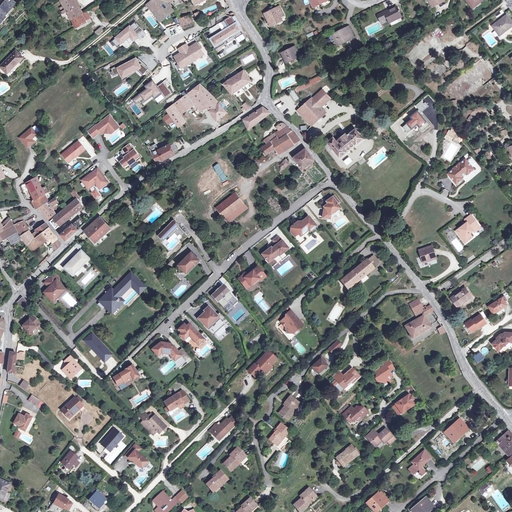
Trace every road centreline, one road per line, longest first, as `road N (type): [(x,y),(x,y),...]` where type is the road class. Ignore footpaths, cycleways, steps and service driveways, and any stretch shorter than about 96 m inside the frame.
road 1 (residential): [(332,179),(245,245),(132,354)]
road 2 (residential): [(266,100),(125,188),(67,245)]
road 3 (residential): [(415,191),(431,163),(436,127),(419,87),(394,85),(340,119)]
road 4 (residential): [(351,324),(271,397),(254,424),(267,482)]
road 5 (residential): [(478,387),(431,429),(408,435),(390,429),(381,407),(387,396)]
road 6 (residential): [(129,511),(225,408)]
